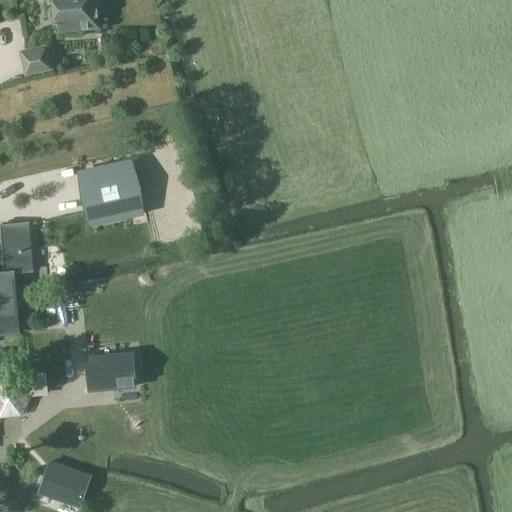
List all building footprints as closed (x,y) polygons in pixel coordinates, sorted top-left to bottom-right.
[(53,0),(56,31),(100,28),(97,0),(53,0)] [(21,51),(26,75),(52,70),(48,46),(21,51)] [(14,272),(32,271),(28,223),(1,226),(6,272),(0,272),(0,332),(19,331),(14,272)] [(133,354),(87,358),(90,390),(136,386),(133,354)] [(0,414),(1,416),(22,415),(30,397),(19,380),(0,381),(0,414)] [(84,495),(90,476),(50,462),(44,481),(84,495)]
